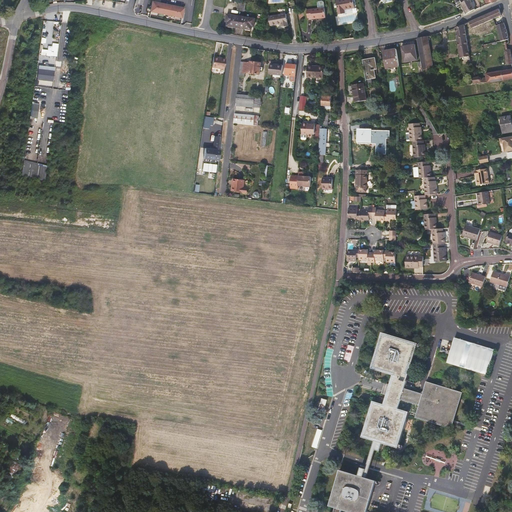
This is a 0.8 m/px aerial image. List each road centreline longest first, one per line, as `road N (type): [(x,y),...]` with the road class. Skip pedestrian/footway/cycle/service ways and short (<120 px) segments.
road 1 (unclassified): [(282,511),(339,276)]
road 2 (residential): [(342,233),(340,48)]
road 3 (residential): [(340,48),(417,34),(504,1)]
road 4 (residential): [(239,41),(222,191)]
road 5 (residential): [(455,259),(447,279),(339,276)]
